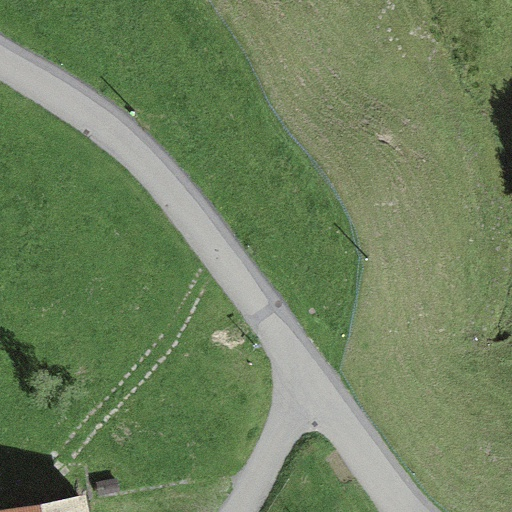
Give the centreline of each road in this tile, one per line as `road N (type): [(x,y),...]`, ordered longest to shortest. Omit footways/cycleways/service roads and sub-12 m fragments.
road 1 (unclassified): [(376,511),(131,187),(0,91)]
road 2 (track): [(296,401),(245,511)]
